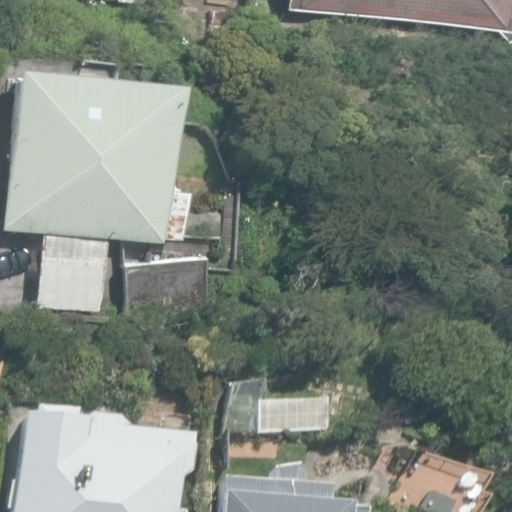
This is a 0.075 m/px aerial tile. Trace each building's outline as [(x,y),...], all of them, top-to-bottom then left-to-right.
[(511,0),(282,0),(282,6),(506,25),(511,33),(511,0)] [(120,265),(126,324),(207,316),(199,255),(194,255),(195,231),(173,230),(176,182),(159,181),(166,72),(8,61),(0,186),(0,225),(35,228),(30,304),(97,309),(100,254),(144,256),(143,261),(120,265)] [(253,405),(255,436),(323,434),(323,403),(253,405)] [(184,511),(185,511),(175,510),(178,480),(186,481),(190,439),(121,432),(122,417),(30,409),(30,417),(17,416),(8,511),(184,511)] [(211,511),(356,511),(356,509),(328,508),(329,486),(293,485),(293,469),(263,468),(262,482),(213,480),(211,511)]
